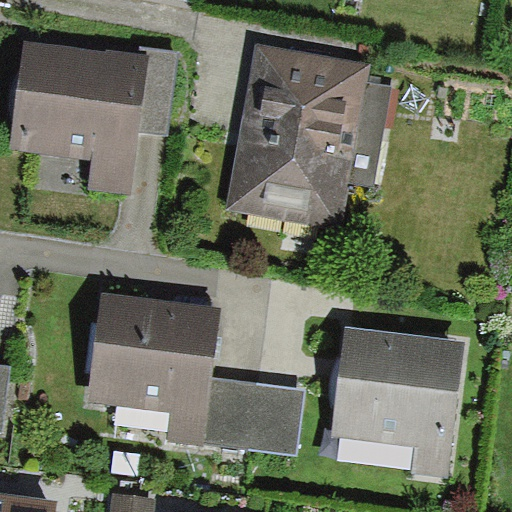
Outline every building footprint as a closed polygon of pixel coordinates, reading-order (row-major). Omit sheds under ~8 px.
[(166,55),(17,39),(6,146),(85,154),(81,190),(121,194),(128,127),(158,130),(166,55)] [(354,62),(252,46),(227,210),(332,226),(338,182),(368,186),(384,86),(352,81),(354,62)] [(209,307),(94,294),(81,401),(166,411),(162,440),(193,444),(201,377),(209,307)] [(449,336),(337,330),(331,434),(409,439),(408,473),(441,475),(449,336)] [(295,388),(201,377),(193,444),(287,455),(295,388)] [(145,511),(146,496),(104,495),(103,511),(145,511)] [(0,496),(0,511),(41,511),(43,501),(0,496)]
